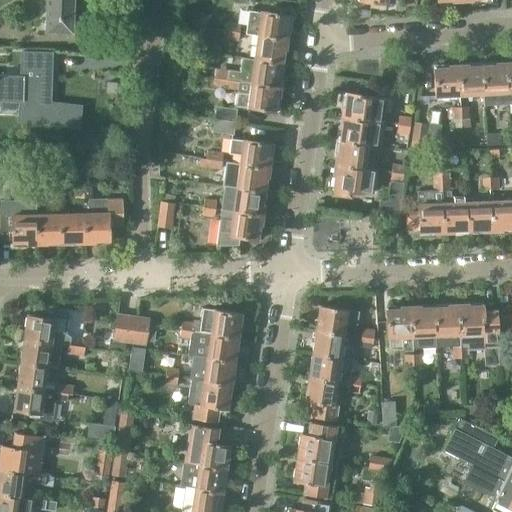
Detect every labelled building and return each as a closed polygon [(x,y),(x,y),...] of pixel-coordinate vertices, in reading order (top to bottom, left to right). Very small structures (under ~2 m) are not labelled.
[(44,0),(44,33),(71,33),(72,0),(44,0)] [(357,10),(357,18),(370,17),(370,11),(357,10)] [(260,27),(258,36),(288,40),(290,30),(289,30),(291,17),(292,17),(292,16),(262,12),(262,13),(250,12),(248,26),(260,27)] [(227,31),(239,33),(240,24),(228,22),(227,31)] [(238,42),(239,33),(227,31),(226,40),(238,42)] [(288,40),(258,36),(255,60),(284,64),(286,50),(287,50),(288,40)] [(174,48),(173,56),(185,57),(186,49),(174,48)] [(50,103),(52,54),(22,53),(21,77),(0,76),(0,100),(20,102),(18,122),(79,128),(81,106),(50,103)] [(228,71),(227,80),(226,80),(239,82),(252,84),(281,88),(283,77),(282,77),(284,64),(255,60),(242,58),(240,73),(228,71)] [(483,63),(483,64),(484,93),(485,105),(509,103),(506,62),(496,62),(496,63),(483,64),(483,63)] [(458,65),(460,94),(484,93),(483,64),(469,65),(469,64),(458,65)] [(436,96),(460,94),(458,65),(448,65),(448,66),(435,67),(435,66),(434,66),(436,96)] [(281,88),(252,84),(250,93),(236,91),(234,106),(248,108),(278,112),(278,111),(277,110),(279,97),(280,98),(281,88)] [(341,117),(376,122),(377,113),(384,114),(386,98),(375,97),(375,96),(358,94),(359,93),(349,91),(348,93),(345,92),(345,94),(346,94),(344,107),(343,107),(341,117)] [(214,119),(235,122),(237,109),(216,106),(214,119)] [(452,120),(461,119),(460,107),(451,108),(452,120)] [(460,107),(461,119),(461,128),(470,127),(469,107),(460,107)] [(398,125),(409,126),(410,118),(399,116),(398,125)] [(341,127),(339,140),(339,141),(379,146),(381,137),(383,123),(376,122),(341,117),(340,127),(341,127)] [(233,133),(235,122),(214,119),(212,131),(233,133)] [(427,124),(413,122),(410,147),(424,149),(427,124)] [(427,124),(424,149),(439,151),(442,125),(427,124)] [(408,135),(409,126),(398,125),(396,134),(408,135)] [(500,133),(486,133),(486,145),(501,144),(500,133)] [(240,164),(270,168),(271,158),(270,157),(272,144),(273,145),(273,143),(244,139),(243,141),(232,139),(230,153),(241,155),(240,164)] [(339,141),(339,140),(338,139),(338,141),(339,141),(337,154),(336,154),(335,164),(376,169),(379,146),(339,141)] [(207,150),(205,159),(221,161),(222,152),(207,150)] [(35,203),(35,190),(34,190),(34,178),(26,178),(25,158),(9,158),(10,184),(22,184),(22,200),(0,200),(0,216),(11,216),(12,245),(13,245),(13,244),(26,243),(26,245),(36,244),(35,215),(36,202),(35,203)] [(220,170),(221,161),(205,159),(199,158),(198,167),(208,168),(208,169),(220,170)] [(265,191),(265,190),(267,178),(268,178),(270,168),(240,164),(237,187),(265,191)] [(376,169),(335,164),(333,174),(334,174),(333,187),(332,187),(331,188),(335,188),(334,194),(351,196),(352,191),(361,192),(361,191),(373,192),(376,169)] [(391,164),(391,172),(406,174),(407,165),(391,164)] [(406,174),(391,172),(390,181),(405,182),(406,174)] [(443,231),(441,173),(433,173),(433,179),(432,179),(432,191),(417,191),(418,202),(418,213),(406,213),(407,228),(419,228),(419,232),(420,232),(420,231),(433,230),(433,231),(443,231)] [(468,229),(466,200),(451,201),(450,178),(449,178),(449,173),(441,173),(443,231),(454,230),(454,229),(467,229),(468,229)] [(481,190),(490,189),(489,177),(480,178),(481,190)] [(489,177),(490,189),(499,189),(498,177),(489,177)] [(233,211),(263,215),(264,205),(263,205),(265,192),(266,192),(266,191),(265,190),(265,191),(237,187),(233,211)] [(35,203),(36,202),(44,202),(44,190),(35,190),(35,203)] [(84,214),(84,243),(94,243),(94,242),(108,241),(108,242),(109,242),(109,227),(122,226),(121,199),(92,200),(91,190),(83,190),(83,202),(84,214)] [(379,206),(379,212),(397,214),(399,215),(401,194),(390,193),(389,198),(389,201),(380,200),(379,206)] [(511,198),(490,199),(491,229),(502,228),(502,227),(511,226),(511,198)] [(204,207),(215,209),(216,201),(205,199),(204,207)] [(468,229),(467,229),(467,230),(469,230),(469,229),(481,228),(481,229),(491,229),(490,199),(466,200),(468,229)] [(161,202),(157,226),(170,228),(174,203),(161,202)] [(214,217),(215,209),(204,207),(203,215),(214,217)] [(261,225),(263,215),(233,211),(233,212),(225,211),(220,245),(242,245),(243,237),(259,239),(259,238),(258,238),(260,225),(261,225)] [(47,243),(60,243),(60,242),(60,214),(35,215),(36,244),(47,244),(47,243)] [(60,242),(60,243),(60,244),(61,244),(61,243),(74,242),(74,243),(84,243),(84,214),(60,214),(60,242)] [(368,214),(360,214),(360,222),(369,222),(368,214)] [(511,299),(511,302),(511,314),(500,315),(502,340),(511,338),(511,299)] [(468,304),(458,304),(461,358),(469,358),(468,350),(485,350),(485,344),(498,343),(496,315),(484,316),(483,303),(482,304),(482,305),(468,305),(468,304)] [(434,305),(434,306),(436,335),(436,347),(451,347),(452,359),(461,358),(458,304),(448,305),(448,306),(435,306),(435,305),(434,305)] [(316,329),(343,333),(345,323),(357,325),(359,311),(319,305),(316,329)] [(413,351),(413,348),(412,348),(412,336),(410,306),(400,307),(400,308),(387,308),(387,307),(386,307),(387,337),(388,337),(389,349),(401,348),(402,352),(413,351)] [(434,306),(420,307),(420,306),(410,306),(412,336),(412,348),(413,348),(436,347),(436,335),(434,306)] [(181,321),(180,329),(238,337),(241,313),(202,307),(200,321),(193,320),(193,322),(181,321)] [(23,340),(61,345),(68,346),(68,345),(70,345),(71,339),(69,338),(66,334),(69,315),(44,312),(44,317),(27,314),(23,340)] [(127,341),(129,342),(133,317),(117,314),(114,339),(127,341)] [(133,317),(129,342),(145,344),(146,340),(148,325),(149,319),(133,317)] [(148,325),(146,340),(154,341),(156,326),(148,325)] [(361,336),(373,338),(374,330),(362,328),(361,336)] [(187,355),(192,356),(193,355),(234,361),(238,337),(180,329),(179,338),(189,340),(187,355)] [(312,353),(340,357),(342,344),(378,350),(377,339),(373,339),(373,338),(361,336),(343,334),(343,333),(316,329),(312,353)] [(111,339),(109,350),(125,352),(127,341),(114,339),(111,339)] [(20,362),(58,367),(61,345),(23,340),(20,362)] [(84,347),(70,345),(68,345),(68,346),(67,354),(82,357),(84,347)] [(131,347),(128,370),(141,371),(145,349),(131,347)] [(308,377),(360,385),(361,376),(350,375),(351,372),(338,370),(340,357),(312,353),(308,377)] [(413,366),(412,354),(403,355),(404,367),(413,366)] [(421,354),(412,354),(413,366),(422,366),(421,354)] [(193,355),(192,356),(189,378),(191,379),(230,385),(234,361),(193,355)] [(16,386),(71,393),(73,385),(55,383),(58,367),(20,362),(16,386)] [(165,375),(177,377),(178,368),(166,367),(165,375)] [(176,386),(177,377),(165,375),(163,384),(176,386)] [(360,385),(308,377),(305,401),(312,402),(310,417),(336,421),(338,405),(333,404),(334,393),(347,395),(347,392),(358,393),(360,385)] [(230,385),(191,379),(187,403),(194,404),(191,418),(217,422),(219,408),(227,409),(230,385)] [(71,393),(16,386),(13,410),(29,412),(28,416),(40,418),(40,419),(52,421),(55,400),(70,402),(71,393)] [(381,403),(383,430),(396,429),(394,402),(381,403)] [(437,405),(423,405),(423,415),(438,415),(437,405)] [(120,410),(114,452),(128,454),(134,413),(120,410)] [(368,411),(366,424),(375,425),(377,413),(368,411)] [(454,455),(496,476),(498,472),(506,476),(511,463),(511,457),(489,445),(494,434),(470,422),(469,423),(459,418),(443,449),(454,455)] [(24,430),(24,422),(12,421),(11,428),(24,430)] [(296,457),(324,461),(336,463),(342,426),(309,421),(307,434),(300,433),(296,457)] [(411,433),(425,433),(424,421),(410,422),(411,433)] [(86,437),(113,441),(115,427),(88,423),(86,437)] [(184,462),(226,468),(229,444),(215,442),(218,428),(190,424),(184,462)] [(0,444),(0,469),(38,475),(44,436),(14,432),(12,446),(0,444)] [(98,450),(95,476),(108,478),(111,452),(98,450)] [(128,454),(114,452),(111,476),(124,478),(127,460),(128,454)] [(369,455),(367,468),(386,471),(392,459),(369,455)] [(336,463),(324,461),(296,457),(293,481),(300,482),(298,494),(330,499),(334,473),(336,463)] [(184,487),(222,492),(226,468),(184,462),(181,486),(185,486),(184,487)] [(511,463),(506,476),(498,472),(496,476),(491,486),(499,490),(496,496),(511,504),(511,463)] [(0,493),(34,498),(36,483),(44,483),(43,486),(52,487),(53,477),(38,475),(0,469),(0,493)] [(111,481),(106,511),(120,511),(125,483),(111,481)] [(219,511),(222,492),(184,487),(180,511),(219,511)] [(362,504),(378,506),(380,489),(376,488),(362,499),(362,504)] [(45,500),(34,498),(0,493),(0,511),(34,511),(35,507),(44,509),(45,500)] [(90,506),(103,508),(104,499),(91,497),(90,506)] [(287,511),(329,511),(331,502),(302,498),(300,508),(289,507),(287,511)]
